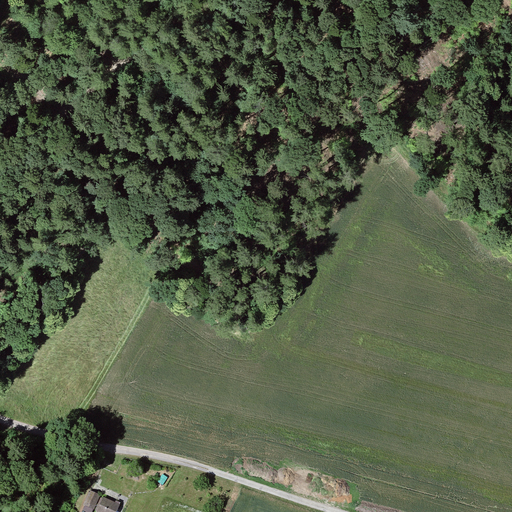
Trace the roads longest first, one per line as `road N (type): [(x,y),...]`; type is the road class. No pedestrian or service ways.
road 1 (track): [(338,511),(211,470),(0,421)]
road 2 (track): [(0,171),(159,41),(230,0)]
